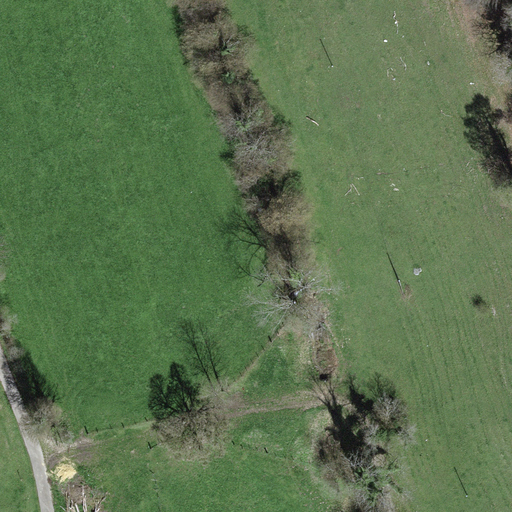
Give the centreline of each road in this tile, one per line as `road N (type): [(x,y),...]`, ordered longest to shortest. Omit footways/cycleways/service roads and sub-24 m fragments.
road 1 (track): [(38,458),(152,428),(333,397),(358,413),(408,511)]
road 2 (unclassified): [(0,356),(28,425),(48,511)]
